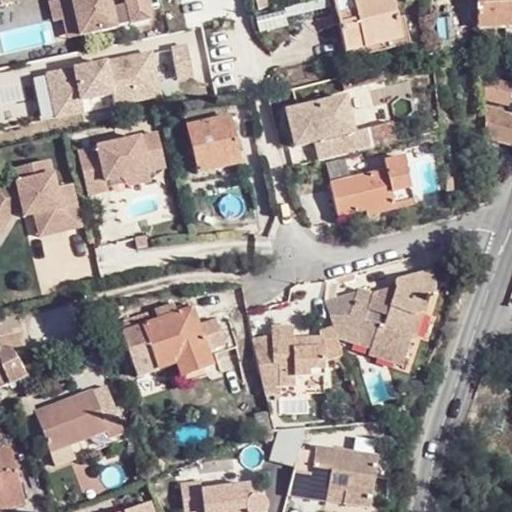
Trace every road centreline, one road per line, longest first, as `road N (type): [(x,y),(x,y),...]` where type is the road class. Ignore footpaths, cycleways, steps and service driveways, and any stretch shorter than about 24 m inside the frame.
road 1 (residential): [(506,235),(420,511)]
road 2 (residential): [(301,267),(238,0)]
road 3 (residential): [(506,235),(464,225),(301,267)]
